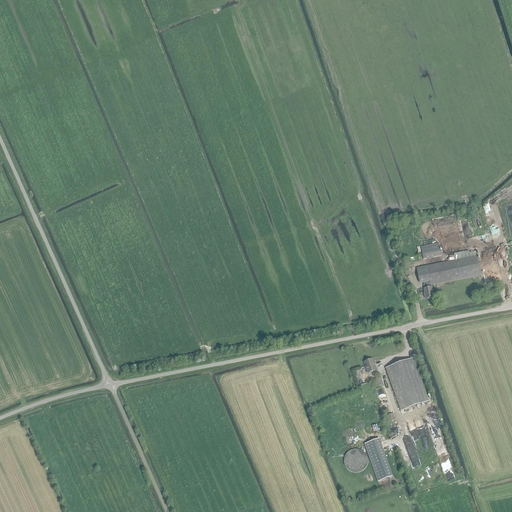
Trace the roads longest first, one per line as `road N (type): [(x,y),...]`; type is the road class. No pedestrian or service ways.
road 1 (unclassified): [(109,384),(511,306)]
road 2 (unclassified): [(166,511),(109,384)]
